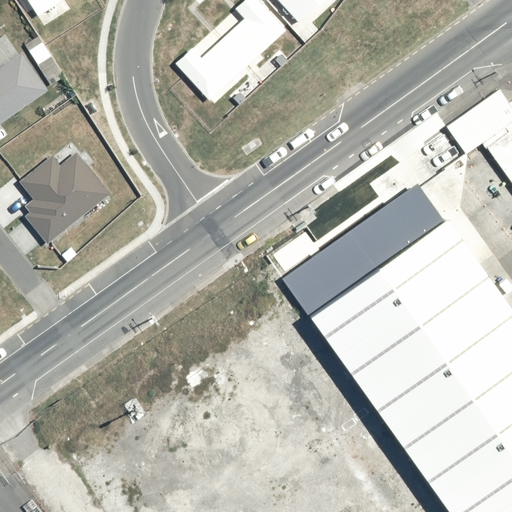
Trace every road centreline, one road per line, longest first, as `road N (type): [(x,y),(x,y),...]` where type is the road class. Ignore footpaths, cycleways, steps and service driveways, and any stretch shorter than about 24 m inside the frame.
road 1 (tertiary): [(218,228),(511,19)]
road 2 (tertiary): [(0,381),(218,228)]
road 3 (residential): [(218,228),(137,105),(131,79),(142,0)]
